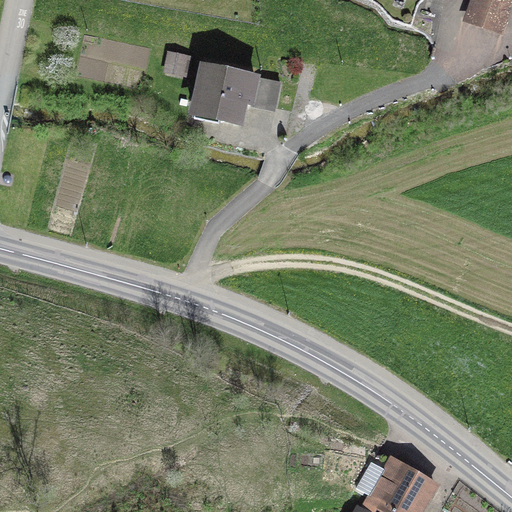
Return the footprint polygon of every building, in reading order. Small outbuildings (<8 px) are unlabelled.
[(475,0),(470,16),(500,26),(509,0),(475,0)] [(194,113),(240,123),(244,104),(251,105),(256,82),(203,71),(194,113)] [(280,83),(261,79),(255,106),(274,110),(280,83)] [(376,452),(354,489),(368,497),(367,499),(383,508),(390,511),(419,511),(434,486),(414,474),(418,467),(408,460),(403,468),(376,452)] [(380,511),(383,508),(367,499),(359,511),(380,511)]
